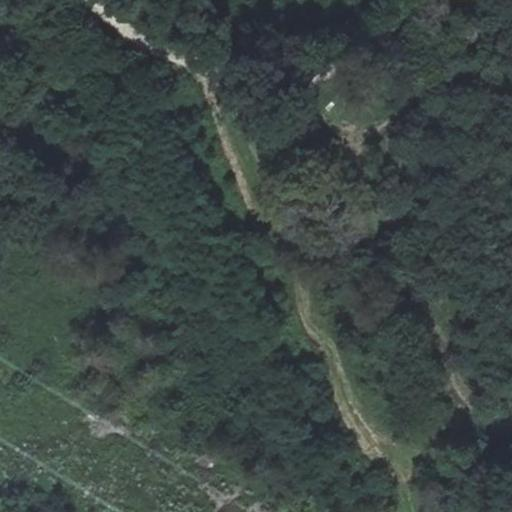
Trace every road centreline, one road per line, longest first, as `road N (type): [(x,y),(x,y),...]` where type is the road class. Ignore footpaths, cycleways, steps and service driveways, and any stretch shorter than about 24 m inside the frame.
road 1 (track): [(322,73),(270,72),(161,50),(89,0)]
road 2 (track): [(322,73),(364,54),(422,0)]
